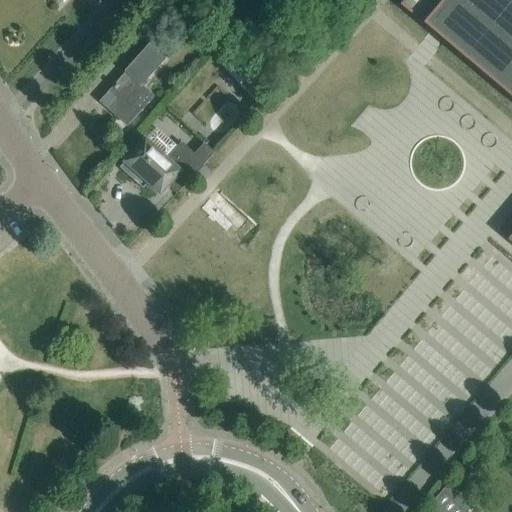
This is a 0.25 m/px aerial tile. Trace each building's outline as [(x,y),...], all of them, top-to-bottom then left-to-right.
[(511,0),(403,0),(399,6),(511,101),(511,232),(506,240),(511,244),(511,0)] [(151,41),(173,17),(162,8),(141,31),(151,41)] [(139,86),(163,57),(148,44),(123,72),(128,77),(122,83),(119,81),(101,102),(126,125),(139,110),(151,96),(139,86)] [(250,73),(239,84),(256,102),(267,91),(250,73)] [(118,168),(142,189),(147,184),(159,194),(183,168),(192,176),(214,153),(203,143),(194,154),(181,142),(165,159),(144,139),(118,168)] [(511,427),(511,394),(496,416),(511,427)] [(496,448),(486,460),(493,465),(503,464),(508,458),(496,448)]
